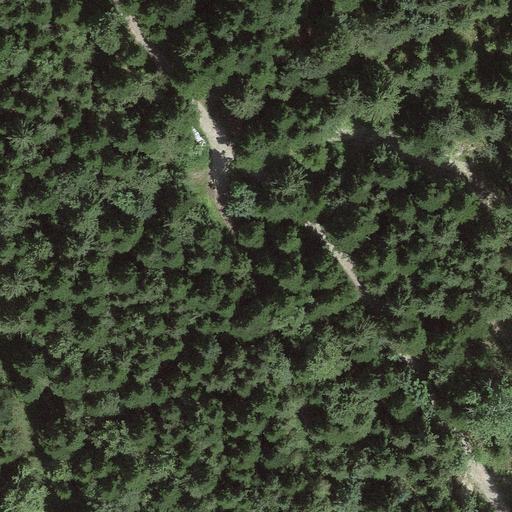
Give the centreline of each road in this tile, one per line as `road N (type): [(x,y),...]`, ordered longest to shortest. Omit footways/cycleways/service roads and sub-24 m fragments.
road 1 (track): [(116,0),(205,123),(316,216),(371,278),(502,511)]
road 2 (track): [(230,150),(221,174),(226,203),(287,341),(341,511)]
road 3 (track): [(52,511),(0,340)]
